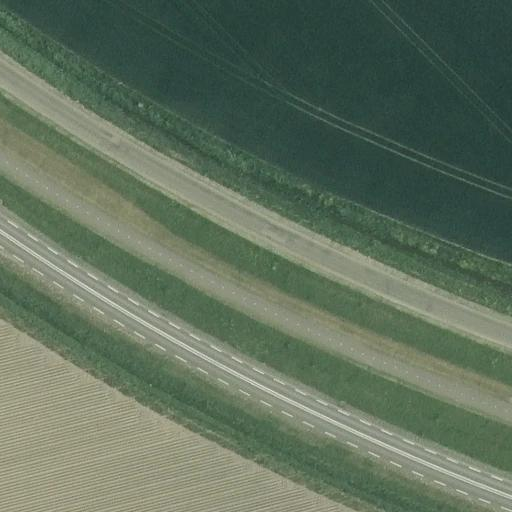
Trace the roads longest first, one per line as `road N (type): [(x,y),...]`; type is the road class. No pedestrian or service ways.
road 1 (unclassified): [(511,343),(155,172),(0,74)]
road 2 (primary): [(511,494),(249,382),(0,231)]
